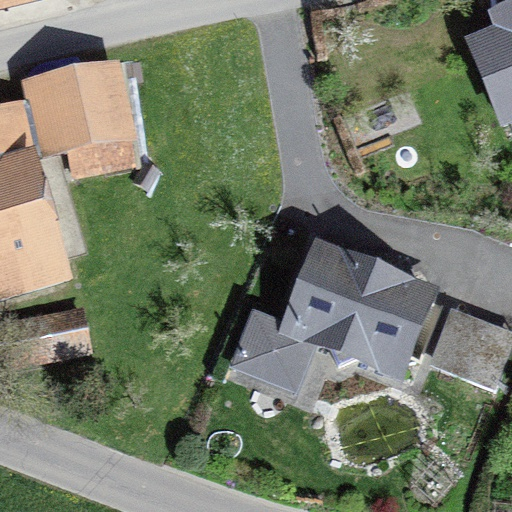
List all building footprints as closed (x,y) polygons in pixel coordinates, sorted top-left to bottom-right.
[(0,0),(0,14),(48,5),(46,0),(0,0)] [(511,121),(511,0),(500,0),(493,3),(505,37),(475,48),(503,125),(511,121)] [(61,169),(122,158),(108,79),(47,90),(61,169)] [(0,284),(54,269),(10,116),(0,119),(0,284)] [(447,300),(316,238),(271,333),(402,395),(447,300)] [(47,322),(0,329),(0,367),(52,359),(47,322)]
